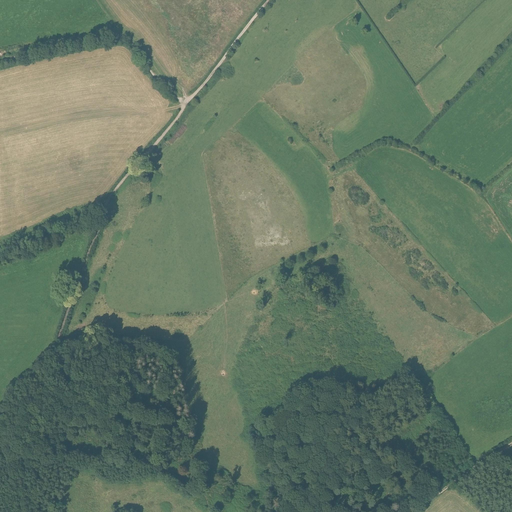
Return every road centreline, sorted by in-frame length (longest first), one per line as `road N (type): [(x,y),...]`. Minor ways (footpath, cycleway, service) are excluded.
road 1 (track): [(23,511),(2,410),(54,348),(104,204)]
road 2 (track): [(184,103),(124,38),(0,60)]
road 3 (track): [(184,103),(269,0)]
road 4 (track): [(104,204),(184,103)]
